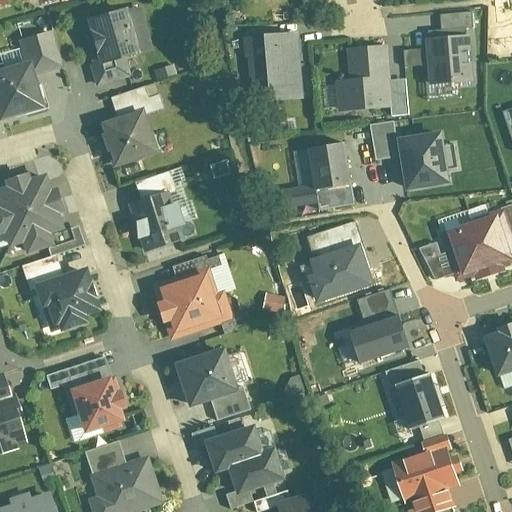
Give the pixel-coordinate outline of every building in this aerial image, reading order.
[(0,0),(0,13),(1,14),(7,3),(20,10),(36,6),(38,15),(70,7),(67,0),(0,0)] [(123,20),(87,31),(101,75),(137,64),(123,20)] [(472,32),(429,33),(430,92),(474,91),(472,32)] [(296,42),(247,47),(253,105),(302,100),(296,42)] [(390,43),(343,44),(345,113),(391,112),(390,43)] [(404,67),(420,66),(419,51),(403,52),(404,67)] [(28,74),(0,82),(0,126),(1,129),(41,118),(28,74)] [(141,124),(104,136),(116,175),(153,163),(141,124)] [(435,134),(395,146),(410,199),(450,188),(435,134)] [(341,156),(309,163),(318,201),(350,194),(341,156)] [(0,233),(6,232),(11,246),(24,242),(28,254),(47,248),(51,259),(64,255),(57,231),(61,230),(56,215),(64,212),(58,192),(50,195),(45,179),(28,184),(26,178),(8,184),(11,192),(0,195),(0,233)] [(164,200),(129,211),(145,258),(180,246),(164,200)] [(493,212),(440,229),(456,279),(510,262),(493,212)] [(304,276),(318,317),(375,298),(354,235),(307,250),(314,272),(304,276)] [(96,319),(83,282),(39,297),(52,334),(96,319)] [(203,285),(159,299),(172,341),(217,327),(203,285)] [(266,295),(263,309),(280,313),(283,300),(266,295)] [(389,299),(358,310),(364,325),(394,315),(389,299)] [(397,323),(351,337),(361,371),(407,357),(397,323)] [(511,329),(485,338),(499,383),(511,378),(511,329)] [(220,360),(178,374),(190,412),(232,399),(220,360)] [(434,373),(388,387),(404,440),(450,427),(434,373)] [(108,384),(69,396),(82,438),(121,425),(108,384)] [(9,406),(0,408),(0,453),(21,447),(9,406)] [(250,437),(206,451),(215,479),(229,475),(238,501),(279,487),(270,461),(259,465),(250,437)] [(443,454),(394,469),(404,503),(410,502),(413,511),(441,511),(448,510),(443,494),(454,491),(443,454)] [(144,465),(94,481),(104,511),(143,511),(158,507),(144,465)] [(54,511),(49,495),(0,511),(54,511)] [(322,511),(319,500),(282,511),(322,511)]
